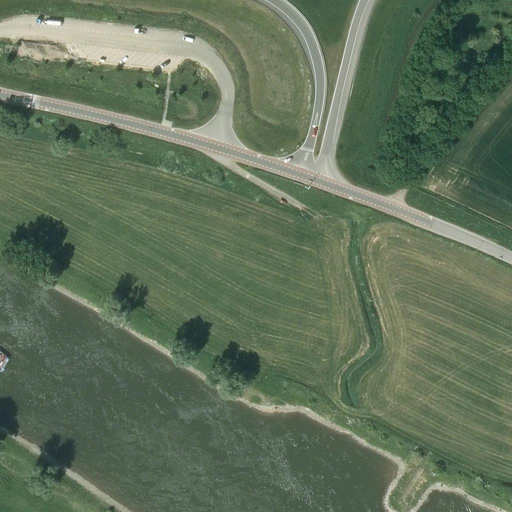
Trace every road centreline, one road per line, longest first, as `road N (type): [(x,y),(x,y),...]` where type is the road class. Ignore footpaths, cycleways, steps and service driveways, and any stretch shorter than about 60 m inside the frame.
road 1 (unclassified): [(216,147),(228,96),(203,55),(0,31)]
road 2 (secondary): [(216,147),(0,94)]
road 3 (unclassified): [(511,260),(319,181)]
road 4 (motorway): [(267,0),(302,28),(317,70),(298,174)]
road 5 (motorway): [(319,181),(362,0)]
